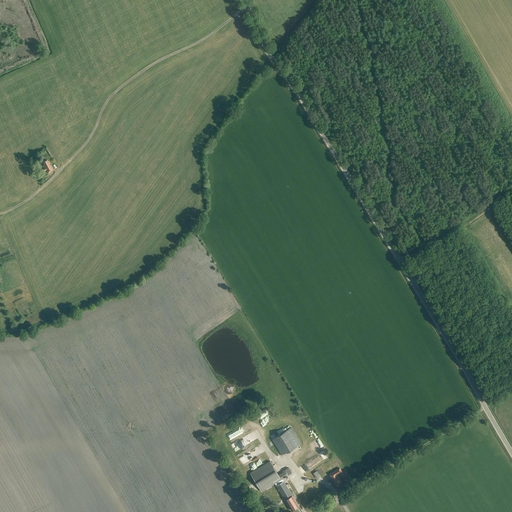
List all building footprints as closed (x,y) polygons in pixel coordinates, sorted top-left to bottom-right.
[(46,170),(48,173),(54,170),(51,164),(50,165),(47,160),(43,162),(44,164),(43,164),(45,167),(43,169),(44,171),(46,170)] [(310,439),(319,434),(309,415),(304,418),(305,421),(302,422),(310,439)] [(291,427),(272,439),(281,455),(286,452),(287,452),(301,444),(291,427)] [(234,443),(237,450),(259,441),(256,433),(234,443)] [(311,454),(320,449),(317,443),(323,439),(320,434),(314,438),(317,443),(311,446),(313,448),(309,450),(311,454)] [(318,443),(321,449),(327,445),(324,440),(318,443)] [(322,461),(330,458),(327,453),(320,457),(322,461)] [(261,492),(275,483),(285,500),(291,510),(298,506),(292,496),(282,479),(291,473),(288,467),(284,470),(285,471),(278,475),(270,461),(250,473),(261,492)] [(250,466),(252,470),(262,466),(260,461),(250,466)] [(335,471),(329,474),(336,486),(342,482),(337,474),(340,472),(339,469),(335,471)]
